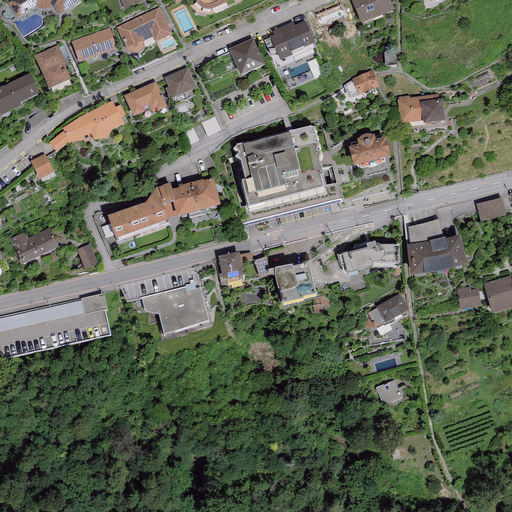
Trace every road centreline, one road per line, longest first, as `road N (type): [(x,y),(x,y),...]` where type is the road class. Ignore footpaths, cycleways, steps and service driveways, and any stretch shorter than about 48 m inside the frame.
road 1 (secondary): [(112,280),(511,180)]
road 2 (residential): [(317,0),(89,101),(0,167)]
road 3 (residential): [(112,280),(87,221),(90,209),(141,200),(160,172),(199,154)]
